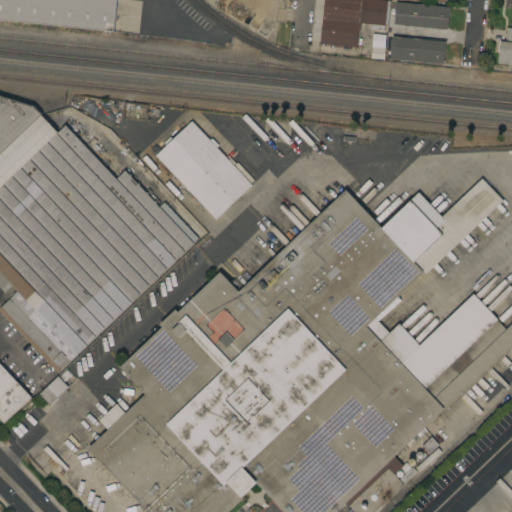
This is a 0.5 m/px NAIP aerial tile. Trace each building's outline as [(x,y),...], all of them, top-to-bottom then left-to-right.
[(0,18),(0,0),(128,0),(141,2),(138,33),(0,18)] [(387,0),(384,25),(362,23),(361,30),(359,30),(358,47),(319,43),(323,0),(387,0)] [(449,7),(447,29),(394,24),(396,1),(449,7)] [(511,64),(497,63),(499,40),(505,41),(506,27),(511,27),(511,64)] [(445,41),(443,64),(390,59),(391,50),(386,50),(387,37),(392,38),(392,36),(445,41)] [(0,95),(34,106),(42,114),(0,153),(0,95)] [(0,153),(42,114),(54,112),(62,109),(69,107),(90,119),(110,132),(203,233),(57,372),(0,311),(0,307),(10,297),(10,298),(17,291),(9,282),(1,289),(0,287),(0,153)] [(170,172),(169,173),(155,159),(157,157),(155,155),(165,146),(162,143),(170,136),(172,138),(191,120),(209,140),(211,138),(218,145),(216,147),(229,160),(231,158),(236,163),(234,166),(251,184),(215,219),(170,172)] [(511,347),(446,410),(425,388),(424,388),(443,409),(394,455),(398,460),(401,458),(404,461),(401,464),(403,465),(401,466),(406,471),(401,476),(398,474),(397,474),(395,472),(393,474),(403,484),(373,511),(355,511),(345,502),(334,511),(283,511),(256,483),(241,497),(242,498),(227,511),(147,511),(88,448),(108,429),(99,419),(116,403),(125,413),(145,394),(126,373),(124,375),(121,372),(123,370),(119,367),(162,327),(159,324),(175,309),(177,311),(219,271),(238,291),(345,189),(381,227),(418,192),(441,216),(481,178),(502,200),(425,273),(414,261),(413,261),(423,271),(375,317),(389,332),(398,322),(419,344),(473,294),(505,328),(511,321),(511,347)] [(0,419),(0,320),(2,318),(28,346),(23,352),(24,353),(30,347),(55,374),(3,423),(0,419)] [(57,376),(68,387),(57,397),(58,398),(50,406),(39,393),(57,376)]
